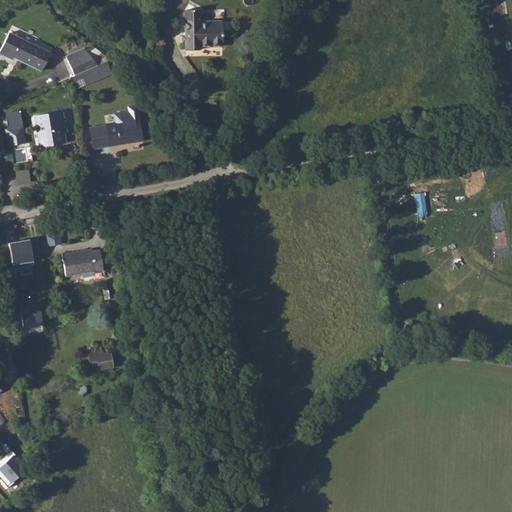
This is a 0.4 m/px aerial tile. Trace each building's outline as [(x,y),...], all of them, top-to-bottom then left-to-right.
[(197,14),(183,15),(186,52),(199,51),(199,47),(223,45),(222,25),(198,26),(197,14)] [(8,40),(0,54),(0,60),(12,67),(14,64),(40,77),(49,59),(8,40)] [(69,62),(76,82),(85,78),(101,72),(89,55),(69,62)] [(88,89),(98,86),(112,80),(111,75),(108,69),(101,72),(85,78),(88,89)] [(115,137),(105,138),(108,159),(141,154),(139,134),(137,123),(134,121),(131,121),(129,124),(129,126),(117,128),(115,130),(115,137)] [(60,122),(35,125),(36,142),(39,142),(41,157),(63,154),(62,144),(65,144),(64,137),(64,133),(61,133),(60,122)] [(8,145),(26,144),(24,125),(6,127),(8,145)] [(85,257),(56,263),(60,284),(89,278),(89,280),(98,278),(94,257),(85,259),(85,257)] [(94,351),(78,354),(81,375),(93,373),(93,371),(105,369),(103,354),(95,355),(94,351)]
